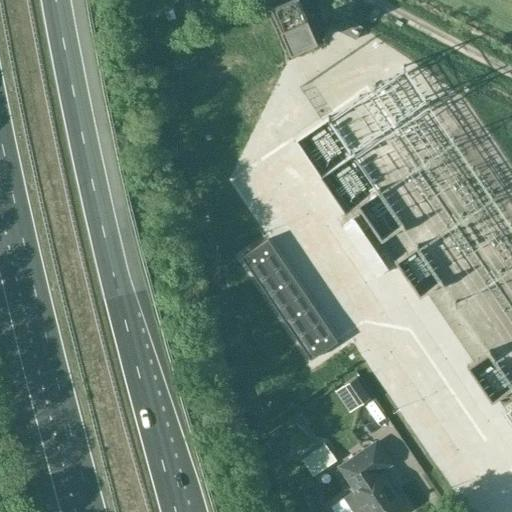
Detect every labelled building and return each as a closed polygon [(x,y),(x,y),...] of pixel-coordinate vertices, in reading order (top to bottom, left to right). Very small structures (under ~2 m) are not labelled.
[(187,15),(182,0),(169,0),(162,2),(168,20),(187,15)] [(290,50),(314,39),(296,0),(288,0),(271,8),(290,50)] [(361,28),(342,18),(336,31),(355,40),(361,28)] [(378,189),(353,153),(319,176),(345,213),(356,205),(355,204),(378,189)] [(380,241),(403,225),(378,189),(355,204),(356,205),(380,241)] [(267,240),(241,257),(310,359),(336,342),(267,240)] [(419,297),(442,282),(417,245),(393,261),(419,297)] [(370,399),(355,378),(335,392),(349,413),(370,399)] [(355,490),(329,508),(332,511),(396,511),(403,507),(380,473),(378,474),(377,472),(389,464),(375,442),(339,467),(355,490)]
